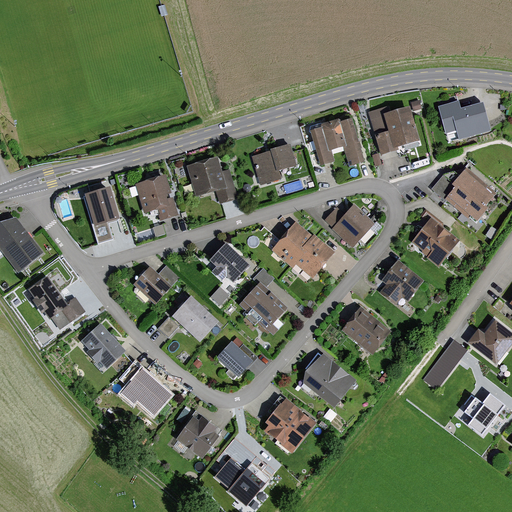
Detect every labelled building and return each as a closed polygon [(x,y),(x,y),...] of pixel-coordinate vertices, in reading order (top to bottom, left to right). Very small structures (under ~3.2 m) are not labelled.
[(454,102),(432,109),(441,137),(451,134),(454,144),(491,133),(482,103),(478,104),(457,110),(454,102)] [(409,105),(368,113),(377,159),(400,154),(399,148),(417,145),(409,105)] [(307,131),(317,168),(331,164),(327,151),(342,147),(348,168),(362,164),(350,120),(307,131)] [(249,157),(258,188),(280,181),(278,173),(295,168),(287,145),(280,147),(249,157)] [(217,161),(189,169),(197,198),(218,191),(222,203),(237,198),(229,173),(221,175),(217,161)] [(442,204),(478,233),(491,217),(487,214),(502,196),(464,165),(447,186),(453,191),(442,204)] [(165,180),(138,187),(145,214),(159,210),(162,220),(175,216),(165,180)] [(119,222),(110,191),(87,198),(96,229),(119,222)] [(373,223),(353,206),(341,220),(333,213),(321,227),(349,252),(373,223)] [(10,219),(0,222),(0,254),(15,274),(40,255),(10,219)] [(456,243),(429,221),(414,240),(441,262),(456,243)] [(312,236),(296,222),(272,250),(293,268),(296,264),(306,252),(302,248),(312,236)] [(335,252),(314,234),(312,236),(302,248),(306,252),(296,264),(312,278),(335,252)] [(245,267),(223,246),(208,262),(215,269),(212,272),(218,277),(220,274),(230,283),(245,267)] [(374,282),(382,288),(377,296),(392,306),(397,300),(405,306),(420,283),(394,266),(391,270),(385,267),(374,282)] [(170,289),(149,270),(135,286),(157,304),(170,289)] [(62,303),(46,281),(30,293),(58,331),(87,311),(75,294),(62,303)] [(211,297),(221,305),(230,294),(221,286),(211,297)] [(239,308),(273,336),(282,324),(278,321),(287,311),(257,286),(239,308)] [(170,321),(194,344),(214,324),(190,301),(170,321)] [(363,320),(355,314),(339,333),(368,356),(387,332),(364,316),(363,320)] [(122,353),(95,325),(76,343),(104,371),(122,353)] [(509,340),(489,325),(479,339),(472,334),(464,344),(492,364),(509,340)] [(465,349),(454,341),(426,378),(436,386),(465,349)] [(248,362),(228,345),(213,362),(233,380),(248,362)] [(318,357),(295,374),(297,387),(311,398),(329,408),(334,405),(354,382),(318,357)] [(171,397),(138,369),(120,391),(154,419),(171,397)] [(504,405),(490,395),(483,404),(475,398),(465,412),(472,418),(467,425),(482,436),(504,405)] [(278,399),(260,424),(269,430),(265,436),(290,455),(313,425),(278,399)] [(217,433),(189,414),(170,441),(197,461),(217,433)] [(245,470),(231,458),(215,476),(230,489),(228,491),(247,507),(270,478),(251,463),(245,470)]
